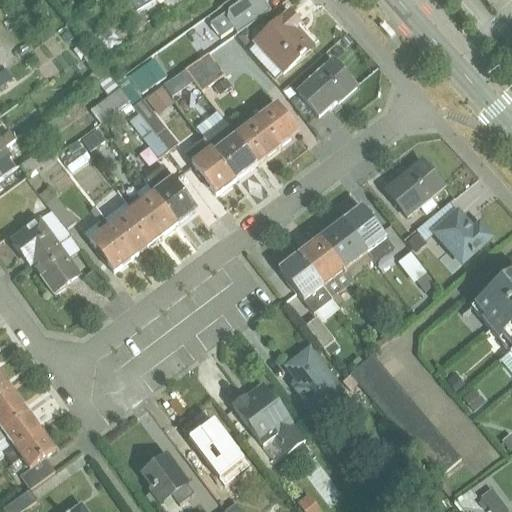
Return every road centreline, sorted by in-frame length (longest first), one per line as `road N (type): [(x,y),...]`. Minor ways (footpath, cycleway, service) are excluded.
road 1 (residential): [(57,380),(421,104)]
road 2 (secondary): [(511,131),(394,0)]
road 3 (residential): [(421,104),(335,0)]
road 4 (residential): [(421,104),(511,204)]
